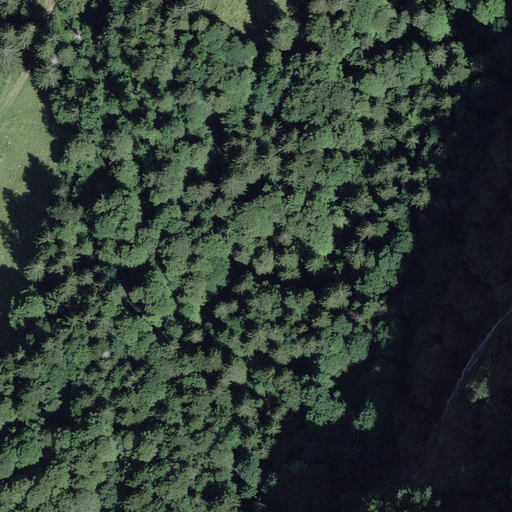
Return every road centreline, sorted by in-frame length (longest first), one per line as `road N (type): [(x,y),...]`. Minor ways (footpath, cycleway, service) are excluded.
road 1 (track): [(92,511),(106,481),(144,449),(189,333),(281,238),(288,195),(270,88)]
road 2 (track): [(50,0),(24,75),(0,113)]
